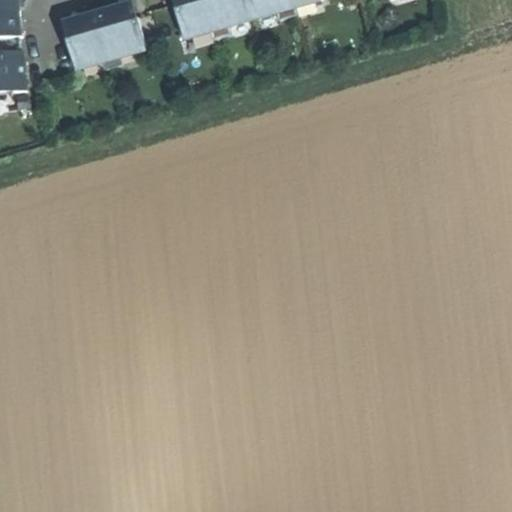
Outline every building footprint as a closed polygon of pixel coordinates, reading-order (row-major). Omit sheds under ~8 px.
[(19,0),(0,0),(0,94),(27,92),(24,53),(22,53),(21,46),(20,39),(23,39),(19,0)] [(176,8),(185,40),(212,32),(214,40),(232,35),(229,27),(278,13),(280,21),(298,16),(296,8),(322,1),(322,0),(188,0),(190,4),(176,8)] [(138,19),(133,4),(120,8),(111,10),(113,19),(123,16),(125,23),(138,19)] [(67,39),(76,71),(84,69),(83,68),(103,62),(105,71),(123,66),(120,57),(140,52),(140,53),(148,50),(139,19),(138,19),(125,23),(123,16),(113,19),(111,10),(87,17),(89,26),(79,28),(81,35),(68,39),(67,39)] [(76,20),(64,24),(68,39),(81,35),(79,28),(89,26),(87,17),(76,20)]
